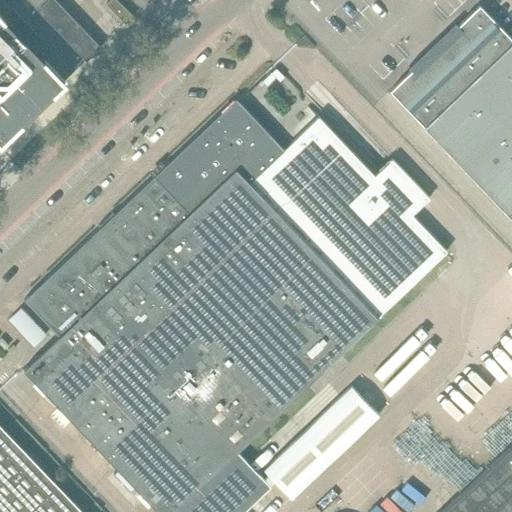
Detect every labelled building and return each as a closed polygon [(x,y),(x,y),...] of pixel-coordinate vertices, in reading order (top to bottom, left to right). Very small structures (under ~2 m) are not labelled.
[(0,13),(0,0),(28,0),(86,61),(101,46),(56,0),(0,0),(0,141),(0,142),(64,81),(0,13)] [(133,16),(116,0),(109,0),(106,4),(125,23),(133,16)] [(511,39),(479,5),(458,25),(455,22),(454,23),(459,29),(444,44),(441,41),(440,42),(441,43),(429,54),(429,53),(428,54),(431,56),(415,71),(409,66),(408,67),(411,70),(390,90),(511,218),(511,39)] [(392,158),(392,159),(375,175),(319,116),(285,150),(236,98),(25,299),(59,336),(24,369),(160,511),(243,511),(271,486),(270,485),(275,480),(292,498),(379,415),(351,386),(264,469),(269,474),(264,479),(237,451),(447,251),(412,214),(430,198),(392,158)] [(0,511),(77,511),(0,430),(0,511)] [(511,511),(511,443),(461,493),(479,511),(511,511)] [(479,511),(461,493),(440,511),(479,511)]
